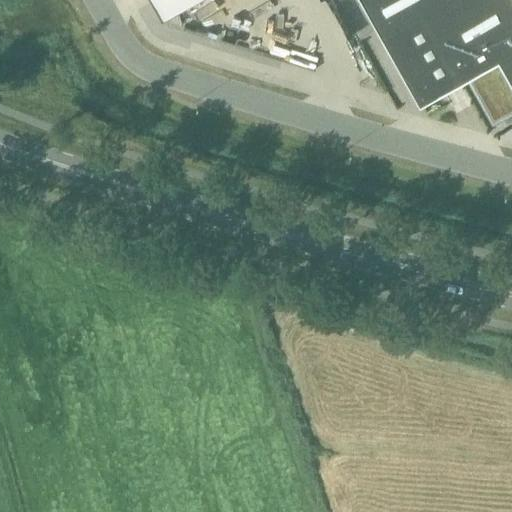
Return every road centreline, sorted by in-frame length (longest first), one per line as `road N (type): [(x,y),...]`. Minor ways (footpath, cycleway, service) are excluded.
road 1 (primary): [(511,293),(208,217),(0,144)]
road 2 (unclassified): [(511,174),(159,73),(131,58),(96,0)]
road 3 (unknown): [(441,155),(355,0)]
